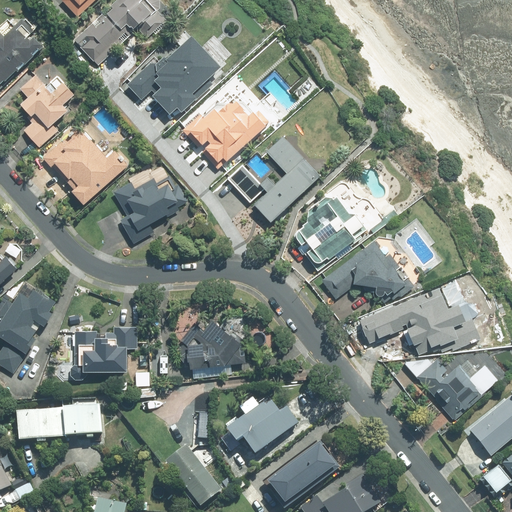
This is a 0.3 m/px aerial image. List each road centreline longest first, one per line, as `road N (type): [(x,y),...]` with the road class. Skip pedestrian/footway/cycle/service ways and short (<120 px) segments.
road 1 (residential): [(0,169),(90,267),(120,275),(236,269),(264,278),(455,511)]
road 2 (unknown): [(111,87),(207,196),(234,237),(236,269)]
